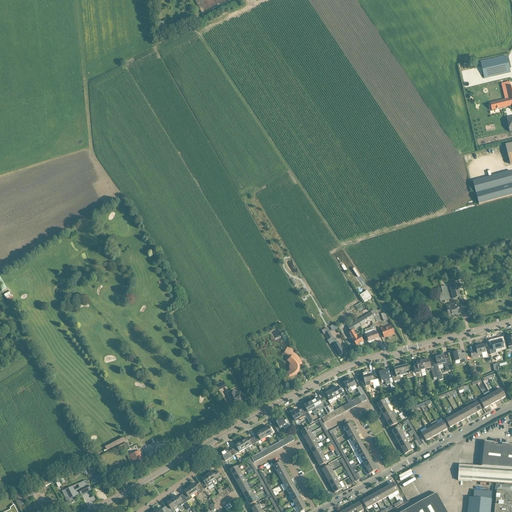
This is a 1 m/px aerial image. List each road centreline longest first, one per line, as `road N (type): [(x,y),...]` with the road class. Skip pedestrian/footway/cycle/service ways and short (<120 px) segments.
road 1 (tertiary): [(211,441),(351,364),(511,322)]
road 2 (residential): [(387,473),(511,406)]
road 3 (tertiary): [(89,511),(211,441)]
